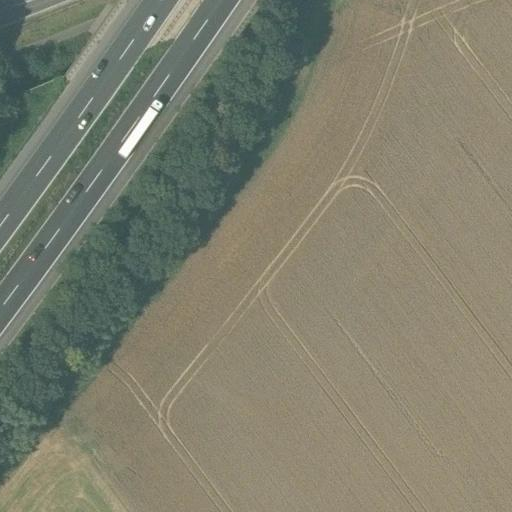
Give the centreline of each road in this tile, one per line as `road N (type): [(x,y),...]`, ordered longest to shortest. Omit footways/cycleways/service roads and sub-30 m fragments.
road 1 (track): [(0,475),(259,153),(291,98),(317,0)]
road 2 (motorway): [(0,299),(219,0)]
road 3 (motorway): [(159,0),(0,221)]
road 4 (track): [(0,99),(244,0)]
